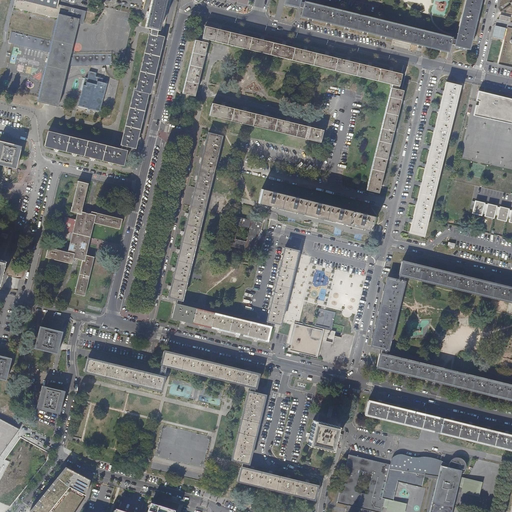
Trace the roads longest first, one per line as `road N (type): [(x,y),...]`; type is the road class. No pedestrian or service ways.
road 1 (residential): [(349,380),(144,331)]
road 2 (residential): [(144,331),(189,132)]
road 3 (residential): [(79,316),(24,302),(55,169)]
road 4 (residential): [(334,167),(251,147),(246,168),(328,188)]
road 5 (residential): [(258,310),(278,232),(381,256)]
road 6 (residential): [(257,24),(429,65)]
road 7 (residential): [(511,419),(349,380)]
road 8 (residential): [(217,504),(62,455)]
road 9 (residential): [(116,146),(145,28),(178,35)]
road 10 (residential): [(343,125),(200,92)]
road 11 (residential): [(394,204),(429,65)]
road 12 (residential): [(79,316),(62,455)]
road 13 (residential): [(109,322),(141,191)]
road 14 (residential): [(349,380),(381,256)]
